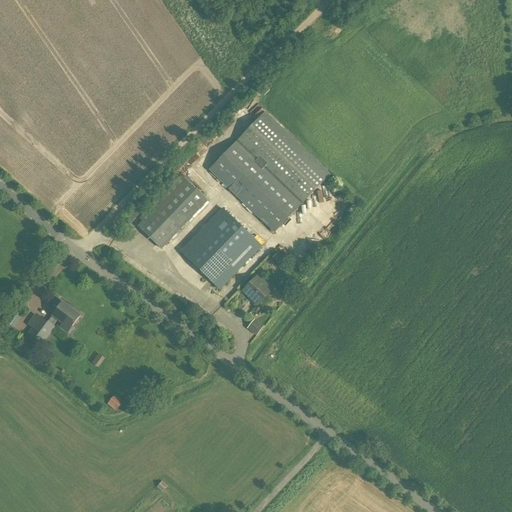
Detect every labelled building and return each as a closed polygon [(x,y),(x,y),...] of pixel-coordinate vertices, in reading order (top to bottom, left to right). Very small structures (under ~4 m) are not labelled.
[(209,170),(275,233),(331,174),(266,111),(209,170)] [(138,227),(162,250),(209,201),(181,175),(139,219),(142,222),(138,227)] [(262,247),(223,209),(181,252),(220,290),(262,247)] [(272,258),(278,263),(283,259),(277,253),(272,258)] [(243,291),(258,305),(273,290),(258,276),(243,291)] [(53,316),(49,322),(54,326),(58,320),(63,323),(61,327),(70,333),(73,329),(72,328),(81,317),(62,303),(58,300),(50,311),(54,314),(53,315),(53,316)] [(55,327),(54,326),(49,322),(42,317),(40,318),(35,315),(28,325),(33,329),(26,338),(40,348),(55,327)] [(92,363),(99,368),(105,359),(98,354),(92,363)] [(107,405),(117,412),(124,402),(115,395),(107,405)] [(162,481),(157,487),(162,492),(168,486),(162,481)]
